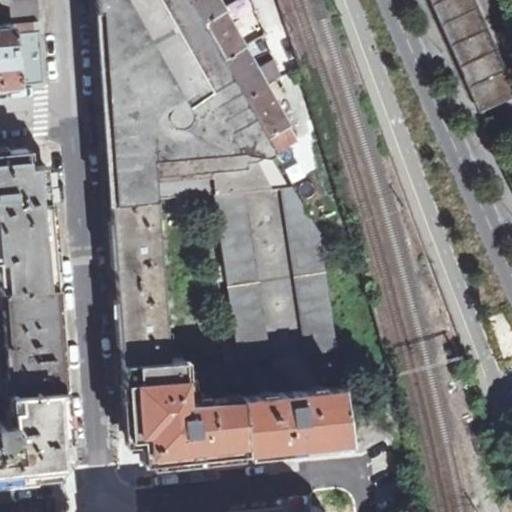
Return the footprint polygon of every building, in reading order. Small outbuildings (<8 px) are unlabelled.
[(37,13),(36,0),(0,0),(0,2),(11,6),(37,13)] [(280,186),(288,185),(270,153),(274,150),(244,96),(223,59),(201,20),(189,0),(96,0),(111,203),(156,199),(213,193),(242,190),(280,186)] [(189,0),(201,20),(222,9),(216,0),(189,0)] [(434,0),(474,90),(476,89),(485,109),(511,100),(511,77),(477,0),(434,0)] [(11,6),(0,2),(0,84),(18,82),(11,6)] [(42,80),(37,13),(11,6),(18,82),(42,80)] [(223,59),(243,47),(222,9),(201,20),(223,59)] [(263,35),(247,42),(254,56),(269,50),(263,35)] [(223,59),(244,96),(273,78),(280,74),(275,60),(272,60),(256,69),(243,47),(223,59)] [(244,96),(274,150),(294,138),(273,101),(283,95),(273,78),(244,96)] [(0,149),(0,270),(2,290),(57,285),(46,164),(29,166),(27,147),(0,149)] [(305,352),(336,349),(319,231),(291,185),(288,185),(280,186),(305,352)] [(234,335),(238,358),(267,356),(242,190),(213,193),(234,335)] [(116,281),(162,278),(156,199),(111,203),(116,281)] [(122,361),(167,357),(162,278),(116,281),(122,361)] [(57,285),(2,290),(9,391),(64,387),(57,285)] [(0,391),(9,391),(2,290),(0,289),(0,391)] [(225,360),(238,358),(234,335),(221,337),(225,360)] [(142,462),(245,451),(239,395),(180,399),(179,391),(185,390),(182,356),(167,357),(122,361),(128,438),(140,437),(142,462)] [(307,446),(350,440),(342,385),(239,395),(245,451),(307,445),(307,446)] [(0,420),(0,477),(46,472),(69,445),(67,415),(64,387),(9,391),(11,419),(0,420)]
